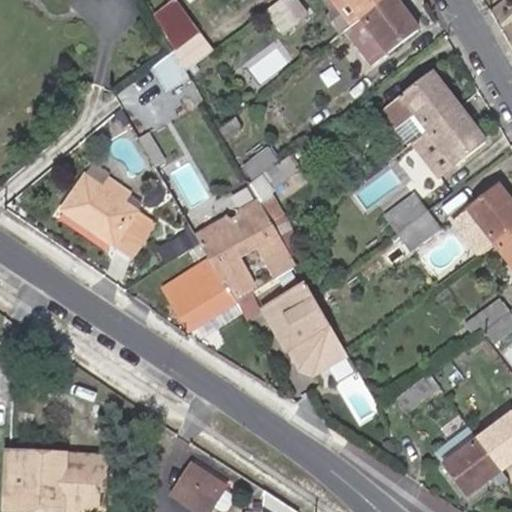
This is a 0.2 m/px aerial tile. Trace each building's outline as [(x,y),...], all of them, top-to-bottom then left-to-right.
[(294,0),(281,0),(266,12),(282,33),(306,14),(294,0)] [(363,19),(347,0),(332,0),(353,27),(363,19)] [(347,0),(363,19),(387,0),(347,0)] [(395,0),(387,0),(363,19),(388,53),(419,30),(395,0)] [(174,1),(153,18),(169,46),(174,54),(198,34),(174,1)] [(353,27),(347,32),(372,65),(388,52),(363,19),(353,27)] [(198,34),(174,54),(186,72),(212,53),(198,34)] [(173,102),(194,89),(174,54),(150,73),(173,102)] [(209,61),(188,75),(197,88),(218,73),(209,61)] [(415,113),(429,131),(457,108),(431,73),(402,96),(384,110),(396,127),(399,125),(415,113)] [(429,131),(455,165),(456,165),(483,143),(457,108),(429,131)] [(399,125),(412,144),(429,131),(415,113),(399,125)] [(429,131),(412,144),(439,178),(455,165),(429,131)] [(149,136),(140,141),(194,234),(202,230),(149,136)] [(269,152),(245,169),(254,182),(278,164),(269,152)] [(290,162),(267,179),(276,192),(300,173),(290,162)] [(61,206),(113,244),(114,243),(138,211),(124,201),(103,187),(86,174),(61,206)] [(108,180),(103,187),(124,201),(128,194),(108,180)] [(493,242),(511,227),(511,205),(495,183),(450,218),(464,236),(479,224),(493,242)] [(414,196),(385,219),(399,236),(428,213),(414,196)] [(199,244),(209,260),(234,304),(248,296),(296,269),(283,246),(271,225),(261,208),(256,199),(202,230),(194,234),(199,244)] [(138,211),(114,243),(128,254),(151,222),(138,211)] [(428,213),(399,236),(409,248),(438,226),(428,213)] [(511,227),(493,242),(511,266),(511,227)] [(194,234),(173,245),(179,255),(199,244),(194,234)] [(234,304),(209,260),(161,287),(187,331),(191,329),(234,304)] [(315,301),(306,286),(261,312),(285,352),(288,351),(300,371),(312,375),(346,355),(315,301)] [(248,296),(234,304),(241,315),(247,325),(260,317),(248,296)] [(500,300),(467,325),(473,333),(481,327),(485,332),(510,312),(500,300)] [(234,304),(191,329),(197,340),(241,315),(234,304)] [(511,314),(510,312),(485,332),(493,343),(511,328),(511,314)] [(442,391),(431,377),(423,383),(433,398),(442,391)] [(433,398),(423,383),(396,404),(406,418),(433,398)] [(511,414),(478,440),(500,470),(511,460),(511,414)] [(435,454),(443,466),(478,440),(469,428),(435,454)] [(465,496),(500,470),(478,440),(443,466),(465,496)] [(63,468),(63,457),(9,455),(7,508),(104,511),(105,469),(63,468)] [(105,458),(63,457),(63,468),(105,469),(105,458)] [(170,492),(203,511),(215,492),(219,485),(221,482),(188,462),(170,492)] [(219,485),(215,492),(208,504),(214,507),(216,508),(224,506),(228,499),(226,490),(219,485)] [(299,511),(268,492),(268,511),(299,511)]
